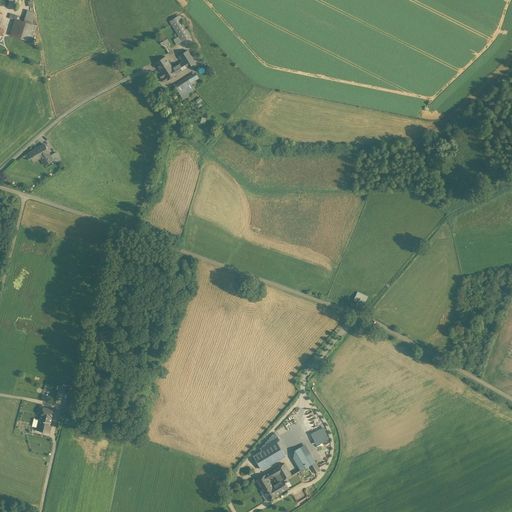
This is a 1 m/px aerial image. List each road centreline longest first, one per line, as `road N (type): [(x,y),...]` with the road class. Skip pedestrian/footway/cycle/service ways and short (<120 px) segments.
road 1 (unclassified): [(0,186),(359,314),(511,399)]
road 2 (track): [(0,393),(61,405),(40,511)]
road 3 (track): [(304,401),(329,430),(327,465),(313,482),(257,511)]
